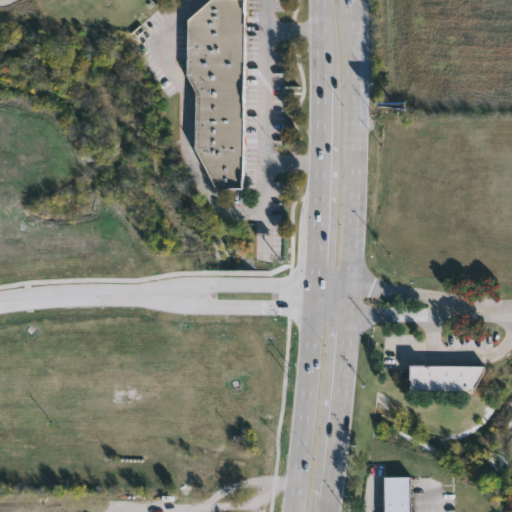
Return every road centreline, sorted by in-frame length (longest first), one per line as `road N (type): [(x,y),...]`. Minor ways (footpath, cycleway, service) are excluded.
road 1 (primary): [(326,511),(349,249),(355,0)]
road 2 (primary): [(314,309),(291,511)]
road 3 (primary): [(324,80),(317,281)]
road 4 (tertiary): [(317,281),(184,281),(142,296)]
road 5 (tertiary): [(142,296),(182,307),(314,309)]
road 6 (tertiary): [(314,309),(403,316),(477,309)]
road 7 (tertiary): [(477,309),(317,281)]
road 8 (tertiary): [(0,303),(142,296)]
